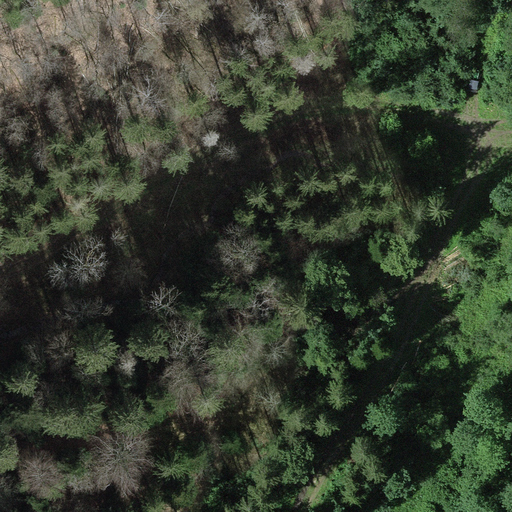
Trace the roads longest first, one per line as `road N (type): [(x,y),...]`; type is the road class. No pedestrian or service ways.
road 1 (track): [(297,511),(435,255),(471,152),(480,68),(511,4)]
road 2 (track): [(0,273),(49,250),(176,160),(276,120),(370,104),(474,125)]
